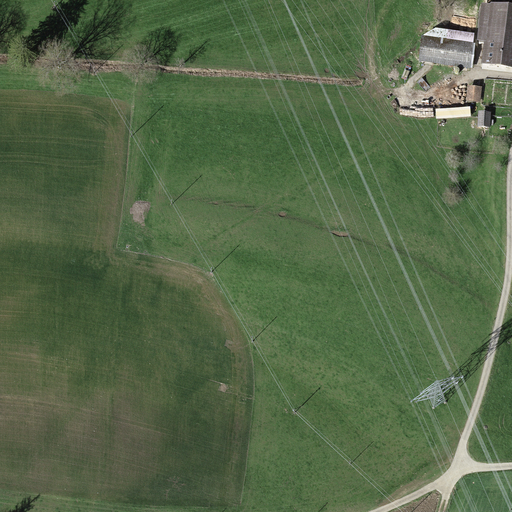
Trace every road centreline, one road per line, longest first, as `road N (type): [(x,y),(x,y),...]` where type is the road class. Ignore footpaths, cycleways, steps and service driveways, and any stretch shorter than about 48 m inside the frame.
road 1 (track): [(442,511),(501,326),(511,263)]
road 2 (track): [(375,511),(453,473),(511,465)]
